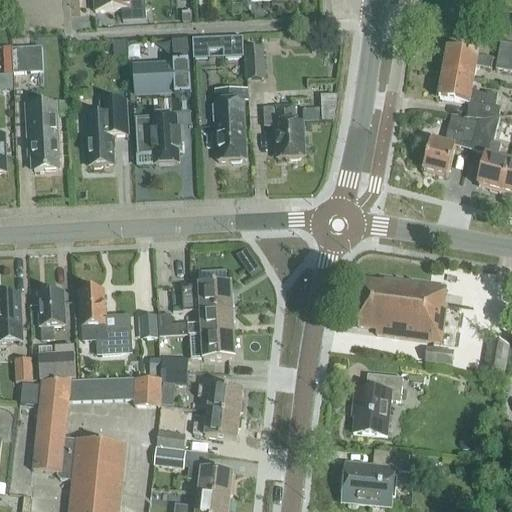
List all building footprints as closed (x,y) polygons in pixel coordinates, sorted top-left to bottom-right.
[(129,0),(93,0),(95,15),(122,13),(123,25),(146,23),(145,11),(144,5),(130,1),(129,0)] [(242,40),(192,42),(193,61),(208,61),(208,53),(223,52),(223,60),(243,60),(242,40)] [(189,93),(188,69),(186,42),(172,43),(173,70),(134,72),(135,96),(175,94),(175,98),(189,97),(189,93)] [(126,43),(113,44),(114,56),(119,61),(127,60),(126,43)] [(511,47),(500,45),(496,72),(511,75),(511,47)] [(13,76),(43,75),(41,50),(12,51),(13,76)] [(265,82),(263,50),(245,51),(247,83),(265,82)] [(443,64),(441,76),(473,82),(476,69),(491,71),(493,60),(478,58),(478,57),(448,52),(445,64),(443,64)] [(499,120),(500,111),(494,109),(496,98),(486,96),(486,97),(471,94),(473,82),(441,76),(439,87),(441,88),(439,100),(469,106),(467,122),(483,122),(499,120)] [(321,111),(303,112),(303,126),(332,124),(336,98),(320,99),(321,111)] [(114,152),(114,140),(130,139),(128,103),(99,105),(100,119),(87,119),(89,169),(92,169),(94,171),(104,171),(106,168),(112,168),(112,152),(114,152)] [(246,148),(244,127),(244,105),(216,106),(216,111),(217,129),(215,129),(216,149),(217,149),(218,165),(229,164),(231,166),(240,165),(242,163),(245,163),(245,148),(246,148)] [(34,174),(58,173),(55,107),(28,108),(29,137),(29,150),(33,151),(34,174)] [(276,140),(277,162),(304,160),(302,124),(294,125),(294,109),(263,111),(264,130),(274,129),(274,140),(276,140)] [(137,158),(138,158),(138,157),(154,156),(155,168),(177,167),(176,152),(182,152),(180,133),(175,133),(174,119),(152,120),(135,121),(137,158)] [(447,180),(455,150),(455,149),(470,153),(478,125),(465,122),(465,123),(451,119),(444,147),(430,144),(423,173),(427,175),(426,176),(434,178),(434,176),(447,180)] [(499,120),(483,122),(478,123),(478,125),(470,153),(486,157),(486,158),(485,158),(478,188),(490,191),(489,193),(500,196),(508,164),(497,161),(500,146),(493,145),(500,120),(499,120)] [(511,165),(508,164),(500,196),(511,199),(511,165)] [(255,262),(245,269),(252,279),(262,272),(255,262)] [(444,307),(446,289),(383,281),(382,287),(364,284),(358,329),(376,332),(376,338),(441,346),(447,307),(444,307)] [(199,289),(182,290),(183,314),(200,313),(232,312),(230,286),(199,288),(199,289)] [(103,293),(80,294),(82,330),(83,344),(96,344),(97,358),(117,357),(118,357),(120,357),(121,356),(122,356),(123,355),(124,355),(125,354),(126,353),(127,353),(128,352),(128,351),(129,350),(130,349),(130,348),(131,346),(131,345),(131,344),(131,343),(131,342),(130,326),(116,328),(115,322),(106,322),(106,318),(105,308),(104,308),(103,293)] [(51,330),(64,329),(63,295),(61,295),(61,294),(46,294),(46,296),(38,297),(40,331),(41,330),(41,344),(52,343),(51,330)] [(3,299),(0,298),(0,346),(22,345),(20,298),(19,298),(18,296),(3,297),(3,299)] [(171,318),(158,319),(159,341),(189,339),(202,338),(202,339),(233,337),(232,312),(200,313),(201,326),(171,328),(171,318)] [(159,341),(158,319),(138,320),(139,342),(159,341)] [(202,338),(189,339),(191,363),(203,362),(203,364),(235,362),(233,337),(202,339),(202,338)] [(482,376),(503,380),(510,346),(488,342),(482,376)] [(40,384),(76,382),(74,349),(54,350),(55,357),(38,359),(40,384)] [(452,367),(454,355),(427,351),(426,364),(452,367)] [(187,376),(187,361),(161,360),(161,363),(161,374),(187,376)] [(14,386),(34,385),(33,362),(13,363),(14,386)] [(150,362),(149,378),(161,379),(161,374),(161,363),(150,362)] [(161,379),(161,389),(186,390),(187,376),(161,374),(161,379)] [(400,405),(403,381),(367,378),(366,393),(354,392),(351,419),(354,420),(353,436),(387,439),(391,404),(400,405)] [(123,402),(122,382),(112,383),(113,403),(123,402)] [(123,402),(125,402),(133,402),(134,382),(122,382),(123,402)] [(161,382),(134,382),(133,402),(133,410),(160,410),(161,382)] [(92,403),(91,383),(81,384),(81,404),(92,403)] [(102,403),(101,383),(91,383),(92,403),(102,403)] [(113,403),(112,383),(101,383),(102,403),(113,403)] [(119,511),(126,448),(64,442),(68,404),(70,384),(42,385),(33,474),(57,477),(57,479),(61,483),(73,484),(69,511),(119,511)] [(81,404),(81,384),(70,384),(68,404),(81,404)] [(23,387),(20,407),(37,409),(40,389),(23,387)] [(209,402),(208,416),(240,419),(243,393),(211,390),(211,391),(198,390),(197,400),(209,402)] [(240,419),(208,416),(206,429),(194,427),(193,437),(205,439),(205,441),(237,444),(240,419)] [(511,429),(503,429),(500,452),(511,453),(511,429)] [(185,438),(158,434),(156,449),(184,453),(185,438)] [(156,450),(154,468),(183,471),(185,454),(156,450)] [(410,475),(412,457),(374,453),(372,470),(347,468),(343,505),(390,510),(394,473),(410,475)] [(198,498),(230,502),(233,476),(201,472),(201,474),(188,472),(187,483),(200,484),(198,498)] [(228,511),(230,502),(198,498),(196,511),(175,508),(174,511),(228,511)]
